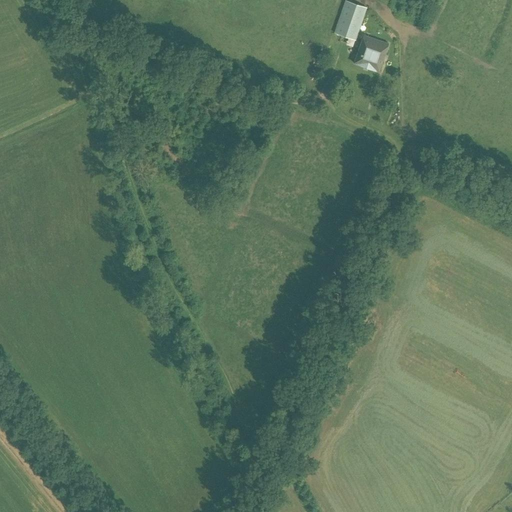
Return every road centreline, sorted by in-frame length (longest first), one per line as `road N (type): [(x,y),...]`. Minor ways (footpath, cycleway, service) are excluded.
road 1 (track): [(73,27),(216,75),(407,156),(409,168),(258,490)]
road 2 (tertiary): [(94,511),(0,395)]
